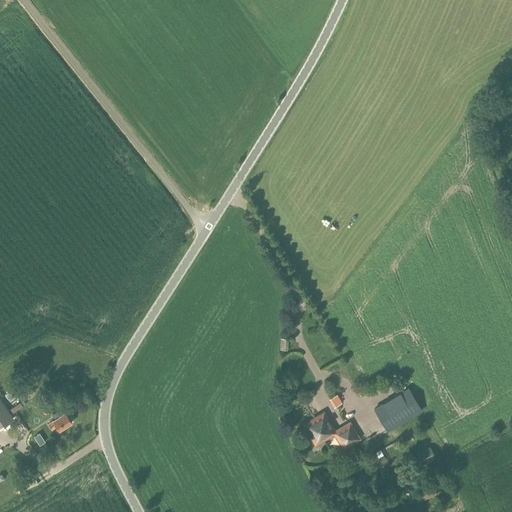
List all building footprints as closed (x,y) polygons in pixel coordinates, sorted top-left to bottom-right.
[(387,430),(422,409),(409,388),(401,393),(400,393),(383,403),(383,404),(374,409),(387,430)] [(331,408),(339,402),(333,395),(325,400),(331,408)] [(0,427),(13,419),(0,399),(0,427)] [(290,409),(298,423),(319,411),(315,403),(306,408),(302,402),(290,409)] [(301,424),(315,446),(333,435),(343,450),(361,439),(350,420),(335,429),(324,410),(301,424)] [(60,430),(72,422),(66,412),(48,424),(52,429),(57,425),(60,430)] [(418,468),(435,457),(430,448),(413,458),(418,468)] [(420,501),(436,494),(431,482),(416,489),(417,494),(413,495),(411,491),(403,495),(407,505),(416,501),(416,500),(419,499),(420,501)]
